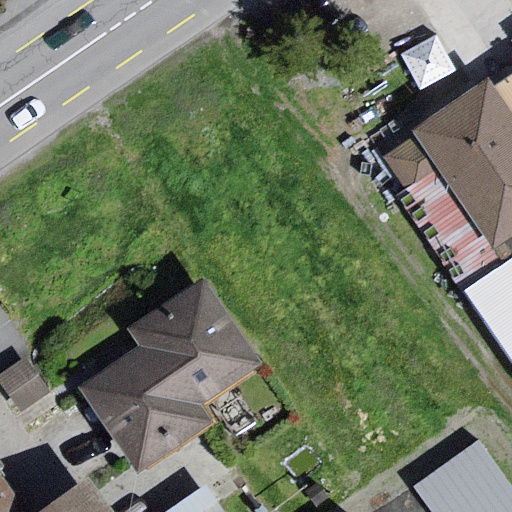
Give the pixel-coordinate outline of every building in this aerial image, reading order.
[(511,81),(396,159),(511,330),(511,81)] [(150,356),(92,393),(142,473),(211,429),(199,409),(259,371),(209,294),(139,338),(150,356)] [(511,511),(511,489),(479,444),(418,487),(435,511),(511,511)] [(0,478),(0,511),(7,511),(18,505),(0,478)] [(22,511),(18,505),(7,511),(223,511),(211,493),(182,511),(110,511),(96,492),(66,511),(22,511)]
